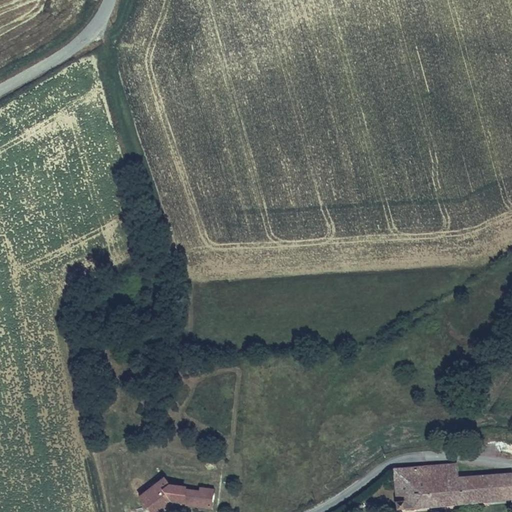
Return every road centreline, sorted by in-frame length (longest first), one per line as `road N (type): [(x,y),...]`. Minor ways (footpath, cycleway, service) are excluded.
road 1 (unclassified): [(314,511),(404,457),(511,461)]
road 2 (tertiary): [(0,89),(90,32),(110,0)]
